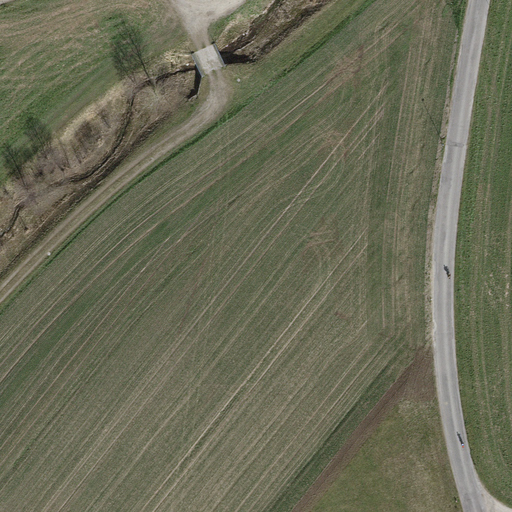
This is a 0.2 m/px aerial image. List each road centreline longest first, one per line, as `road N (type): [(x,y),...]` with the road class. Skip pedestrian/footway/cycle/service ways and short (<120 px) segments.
road 1 (unclassified): [(480,0),(446,227),(443,307),(450,405),(475,511)]
road 2 (track): [(192,9),(213,69),(213,104),(71,222),(0,295)]
